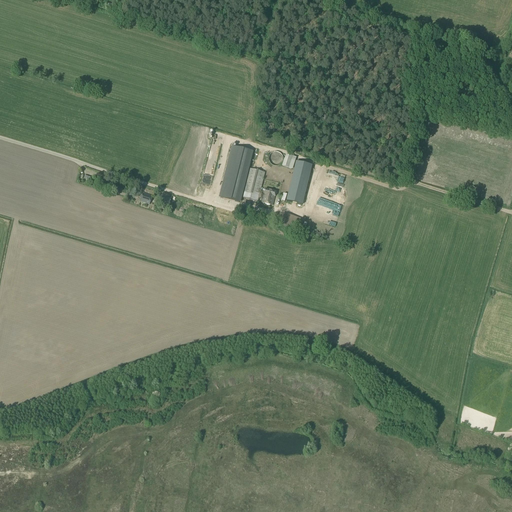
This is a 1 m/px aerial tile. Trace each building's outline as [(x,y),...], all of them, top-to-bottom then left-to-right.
[(239,203),(252,152),(232,147),(219,198),(239,203)] [(286,155),(282,166),(291,169),(295,157),(286,155)] [(207,177),(213,178),(217,164),(211,162),(207,177)] [(302,164),(299,176),(304,177),(307,178),(310,166),(302,164)] [(242,198),(257,202),(265,173),(250,169),(242,198)] [(304,200),(305,194),(289,190),(288,196),(286,201),(303,205),(304,200)] [(278,203),(284,205),(287,195),(280,193),(278,203)] [(140,202),(150,205),(152,197),(143,194),(142,195),(141,195),(140,197),(141,197),(140,202)] [(274,197),(264,194),(262,203),(272,206),(274,197)] [(157,201),(170,205),(171,199),(158,195),(157,201)] [(297,230),(300,219),(283,214),(279,225),(297,230)]
